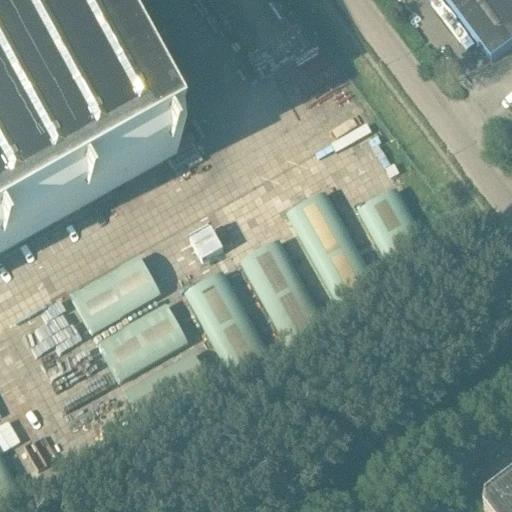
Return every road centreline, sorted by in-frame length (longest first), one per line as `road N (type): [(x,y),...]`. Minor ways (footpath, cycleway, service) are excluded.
road 1 (unclassified): [(444,127),(347,0)]
road 2 (unclassified): [(391,511),(511,421)]
road 3 (unclassified): [(413,0),(487,95)]
